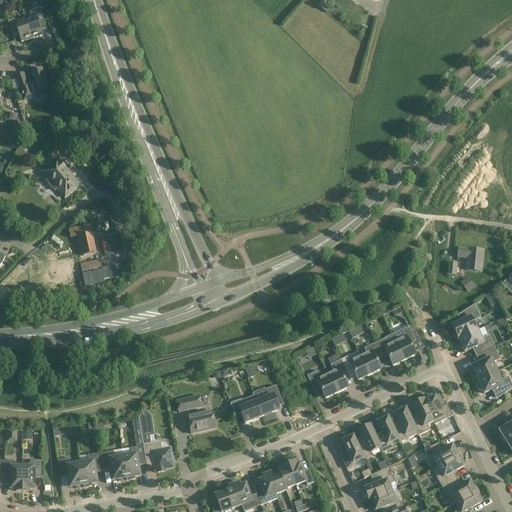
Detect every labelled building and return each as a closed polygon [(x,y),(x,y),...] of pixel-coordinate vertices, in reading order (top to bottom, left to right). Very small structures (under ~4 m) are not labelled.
[(330,9),(321,2),(317,6),(326,13),(330,9)] [(31,17),(25,19),(32,40),(42,36),(39,26),(45,24),(40,9),(31,11),(30,14),(31,17)] [(22,43),(32,40),(25,19),(15,22),(14,20),(8,22),(12,35),(18,33),(22,43)] [(49,92),(41,69),(32,73),(35,80),(26,83),(23,74),(16,76),(24,101),(49,92)] [(11,113),(9,120),(16,122),(18,115),(11,113)] [(23,124),(15,122),(11,135),(20,138),(23,124)] [(42,173),(47,179),(45,181),(54,192),(56,190),(64,199),(79,186),(65,169),(67,168),(62,163),(60,164),(57,160),(42,173)] [(90,225),(68,230),(70,238),(78,236),(83,256),(96,253),(91,232),(90,225)] [(484,251),(459,249),(458,258),(468,259),(467,271),(481,273),(484,251)] [(102,268),(100,260),(80,264),(82,272),(102,268)] [(37,266),(33,267),(33,268),(37,267),(39,278),(43,277),(45,285),(56,283),(57,284),(60,283),(62,293),(76,290),(70,264),(58,266),(59,268),(55,269),(54,262),(37,266)] [(457,264),(449,263),(447,275),(456,276),(457,264)] [(112,268),(82,274),(85,286),(114,280),(112,268)] [(511,275),(507,282),(505,281),(502,285),(511,293),(511,275)] [(475,287),(468,277),(460,283),(467,293),(475,287)] [(490,293),(484,296),(492,310),(497,307),(490,293)] [(459,340),(477,331),(473,322),(481,319),(474,305),(461,314),(465,321),(451,327),(453,330),(451,331),(454,338),(456,337),(458,340),(459,340)] [(402,332),(392,337),(395,343),(398,350),(404,362),(415,356),(409,345),(415,342),(420,340),(416,331),(414,326),(413,325),(409,327),(408,327),(409,329),(402,332)] [(352,338),(363,333),(359,326),(349,332),(352,338)] [(481,339),(477,331),(459,340),(461,345),(458,346),(459,348),(461,350),(463,350),(465,353),(477,347),(480,355),(494,348),(489,336),(481,339)] [(385,339),(375,344),(380,356),(386,354),(393,367),(404,362),(395,343),(389,346),(385,339)] [(380,356),(375,344),(364,349),(366,355),(360,358),(369,376),(380,371),(375,359),(380,356)] [(478,381),(497,372),(492,363),(500,360),(494,348),(480,355),(484,362),(471,368),(473,371),(472,371),(472,372),(471,373),(471,374),(471,375),(472,376),(472,377),(473,377),(473,378),(474,378),(475,378),(476,379),(477,378),(478,381)] [(347,357),(341,360),(347,373),(352,370),(358,382),(369,376),(360,358),(350,363),(347,357)] [(347,373),(341,360),(330,366),(334,373),(327,376),(337,394),(348,389),(341,375),(347,373)] [(255,376),(252,367),(245,369),(249,379),(255,376)] [(325,400),(337,394),(327,376),(321,379),(318,372),(307,377),(314,391),(320,388),(325,400)] [(501,381),(497,372),(478,381),(479,384),(479,385),(478,385),(478,386),(478,387),(478,388),(478,389),(479,390),(480,391),(481,391),(482,391),(484,394),(496,389),(500,397),(511,389),(511,386),(508,377),(501,381)] [(276,405),(282,402),(276,386),(265,391),(267,395),(255,400),(256,403),(262,418),(279,411),(276,405)] [(201,408),(199,397),(183,401),(176,403),(178,414),(201,408)] [(424,403),(433,423),(434,426),(448,419),(453,417),(447,406),(442,408),(440,405),(439,405),(435,397),(424,403)] [(262,418),(256,403),(244,407),(241,400),(230,404),(235,417),(241,414),(245,424),(262,418)] [(416,431),(415,431),(417,435),(418,437),(429,431),(428,425),(433,423),(424,403),(423,401),(421,402),(420,402),(419,401),(418,401),(418,402),(417,402),(416,402),(416,403),(415,403),(415,404),(415,405),(412,406),(417,416),(416,416),(417,420),(412,423),(416,431)] [(139,418),(144,447),(146,461),(146,463),(154,462),(155,472),(157,472),(157,474),(165,472),(165,470),(173,469),(170,452),(162,453),(160,443),(151,444),(150,436),(154,436),(150,415),(145,410),(139,418)] [(397,426),(392,428),(398,440),(397,440),(399,444),(407,440),(417,435),(415,431),(416,431),(412,423),(405,410),(394,415),(398,421),(397,422),(397,426)] [(215,429),(211,412),(187,418),(191,435),(215,429)] [(392,442),(397,440),(398,440),(392,428),(387,418),(385,419),(384,419),(383,419),(382,419),(381,419),(381,420),(380,420),(379,421),(379,422),(377,423),(381,433),(380,434),(381,438),(376,440),(380,448),(379,449),(382,454),(394,449),(392,442)] [(507,445),(511,441),(511,423),(499,432),(501,435),(499,436),(504,443),(506,442),(507,445)] [(370,453),(379,449),(380,448),(376,440),(370,427),(359,432),(362,438),(361,439),(362,443),(357,446),(363,459),(363,461),(372,457),(370,453)] [(5,443),(16,443),(16,431),(5,431),(5,443)] [(32,431),(22,432),(22,441),(32,440),(32,433),(32,431)] [(363,459),(357,446),(353,437),(350,438),(349,438),(348,438),(347,438),(346,439),(345,439),(345,440),(344,441),(342,442),(347,452),(345,453),(347,457),(346,457),(352,468),(357,465),(356,462),(363,459)] [(438,467),(461,455),(459,453),(458,451),(456,450),(453,449),(452,446),(446,449),(445,448),(441,449),(438,444),(424,451),(429,460),(432,458),(438,467)] [(123,457),(127,483),(135,480),(135,478),(140,477),(138,462),(146,461),(144,447),(130,449),(129,456),(123,457)] [(118,482),(127,483),(123,457),(116,458),(113,452),(100,454),(103,468),(110,466),(112,481),(118,480),(118,482)] [(95,469),(103,468),(100,454),(88,456),(86,463),(80,464),(84,490),(92,487),(92,485),(97,484),(95,469)] [(436,478),(442,488),(455,480),(453,475),(456,472),(455,471),(464,467),(462,464),(462,461),(462,459),(462,457),(461,455),(438,467),(441,473),(436,478)] [(84,490),(80,464),(74,465),(70,459),(57,461),(60,475),(67,473),(70,488),(75,487),(76,490),(84,490)] [(29,468),(22,468),(22,492),(29,492),(29,490),(34,490),(34,476),(41,475),(41,461),(31,461),(29,468)] [(288,465),(295,486),(305,482),(307,486),(313,484),(308,470),(302,472),(298,461),(288,465)] [(16,492),(22,492),(22,468),(16,468),(13,462),(4,462),(3,476),(10,476),(10,490),(16,490),(16,492)] [(286,490),(295,486),(288,465),(280,467),(282,471),(279,472),(279,474),(280,474),(285,490),(286,490)] [(369,501),(371,500),(391,492),(389,486),(394,483),(388,468),(375,474),(378,482),(374,485),(375,486),(365,490),(366,492),(365,493),(365,495),(365,496),(366,497),(367,498),(368,498),(369,501)] [(286,491),(286,490),(285,490),(280,474),(279,474),(274,476),(273,472),(268,474),(276,495),(286,491)] [(278,500),(276,495),(268,474),(263,476),(265,479),(259,481),(260,485),(254,488),(257,495),(261,506),(278,500)] [(455,480),(442,488),(452,506),(455,504),(478,491),(477,489),(475,487),(473,486),(471,485),(469,482),(463,485),(462,484),(458,486),(455,480)] [(238,483),(234,485),(242,506),(243,511),(244,511),(261,506),(257,495),(250,497),(245,484),(240,487),(238,483)] [(231,509),(242,506),(234,485),(229,486),(230,490),(225,492),(231,509)] [(454,511),(470,511),(473,509),(472,508),(481,503),(479,500),(480,498),(480,495),(479,493),(478,491),(455,504),(458,509),(454,511)] [(232,511),(231,509),(225,492),(214,496),(216,499),(212,501),(215,508),(212,509),(213,511),(232,511)] [(386,511),(395,511),(402,509),(399,501),(396,503),(391,492),(371,500),(375,511),(381,509),(381,510),(386,510),(386,511)]
